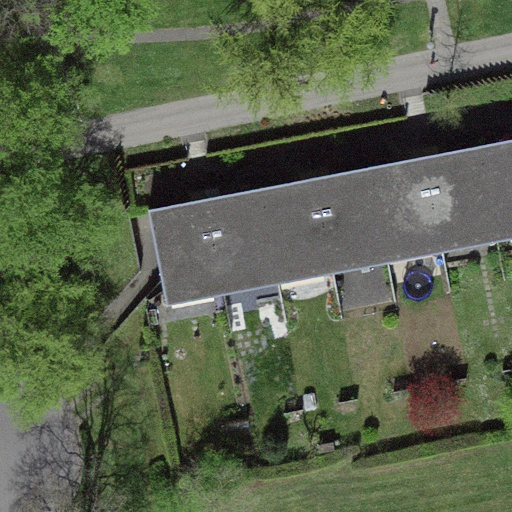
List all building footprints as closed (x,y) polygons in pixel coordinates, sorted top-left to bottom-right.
[(511,140),(480,147),(498,241),(511,238),(511,140)] [(480,147),(425,157),(443,251),(498,241),(480,147)] [(425,157),(369,168),(387,262),(443,251),(425,157)] [(369,168),(314,178),(332,272),(387,262),(369,168)] [(314,178),(259,189),(277,283),(332,272),(314,178)] [(259,189),(204,199),(222,293),(277,283),(259,189)] [(204,199),(149,210),(167,304),(222,293),(204,199)]
